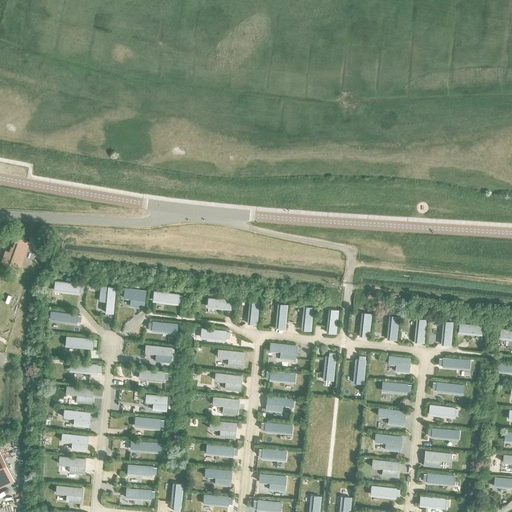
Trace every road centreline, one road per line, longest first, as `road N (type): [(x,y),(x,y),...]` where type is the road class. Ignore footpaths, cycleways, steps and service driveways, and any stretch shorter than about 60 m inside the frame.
road 1 (tertiary): [(511,232),(169,207)]
road 2 (unclassified): [(0,216),(139,223),(169,207)]
road 3 (tertiary): [(169,207),(0,178)]
road 4 (track): [(511,281),(351,264)]
